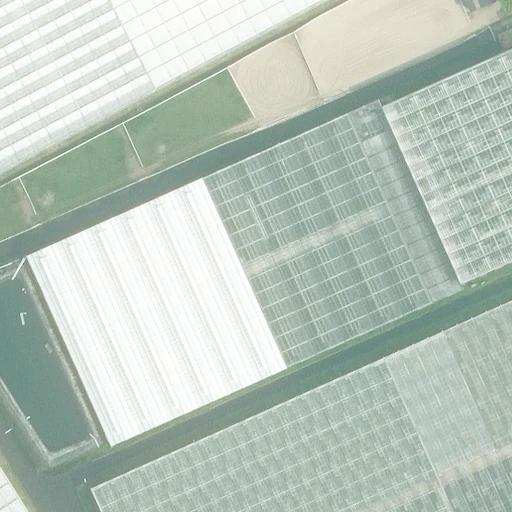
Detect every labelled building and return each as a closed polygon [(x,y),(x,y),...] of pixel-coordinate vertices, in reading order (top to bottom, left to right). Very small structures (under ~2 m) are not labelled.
[(0,0),(0,172),(54,144),(326,0),(0,0)] [(502,0),(465,0),(472,14),(502,0)] [(511,50),(381,108),(461,290),(511,267),(511,50)] [(381,108),(376,100),(25,255),(108,446),(461,290),(381,108)] [(101,511),(511,511),(511,301),(382,359),(91,490),(101,511)] [(0,511),(30,511),(0,465),(0,511)]
